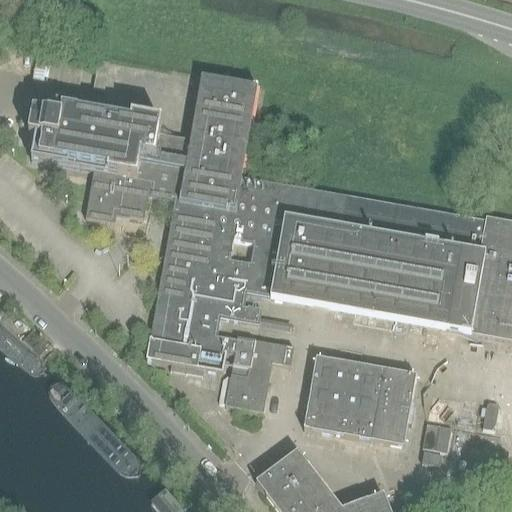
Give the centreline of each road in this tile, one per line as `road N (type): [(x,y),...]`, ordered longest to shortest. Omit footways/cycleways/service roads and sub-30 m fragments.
road 1 (unknown): [(216,496),(277,435),(300,359),(322,341),(480,371),(511,412)]
road 2 (unclassified): [(229,511),(132,398),(0,277)]
